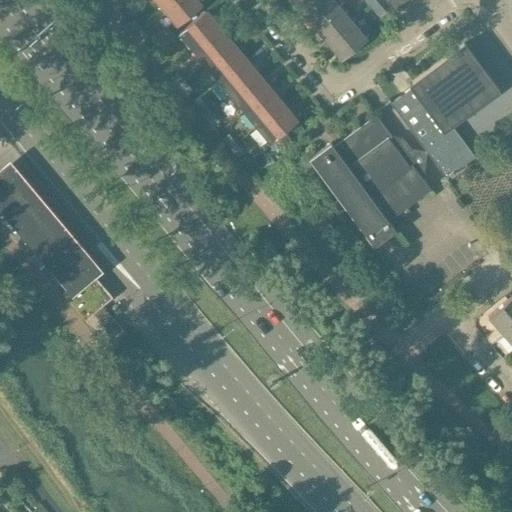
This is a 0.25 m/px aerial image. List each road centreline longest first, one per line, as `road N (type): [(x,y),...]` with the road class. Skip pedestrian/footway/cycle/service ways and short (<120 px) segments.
road 1 (trunk): [(426,511),(1,0)]
road 2 (trunk): [(0,101),(177,317)]
road 3 (residential): [(453,0),(333,92),(258,0)]
road 4 (trunk): [(177,317),(353,511)]
road 5 (residential): [(511,268),(451,322),(511,390)]
